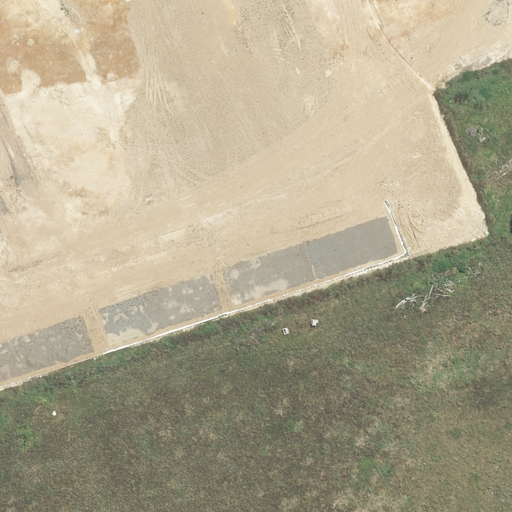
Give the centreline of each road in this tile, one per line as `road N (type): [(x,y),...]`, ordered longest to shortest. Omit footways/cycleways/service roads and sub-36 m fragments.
road 1 (residential): [(356,51),(375,111),(357,133),(165,200)]
road 2 (residential): [(165,200),(85,0)]
road 3 (residential): [(165,200),(0,258)]
road 4 (residential): [(356,51),(226,105)]
